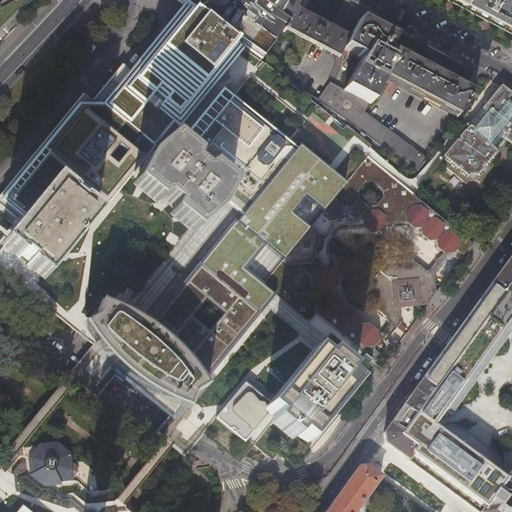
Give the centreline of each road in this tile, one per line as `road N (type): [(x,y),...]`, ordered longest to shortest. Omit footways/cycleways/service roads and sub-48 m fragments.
road 1 (residential): [(288,479),(244,473),(199,451),(0,310)]
road 2 (residential): [(312,511),(451,309)]
road 3 (residential): [(451,309),(429,326),(323,465),(288,479)]
road 4 (residential): [(0,161),(126,15),(130,0)]
road 5 (residential): [(511,71),(382,0)]
